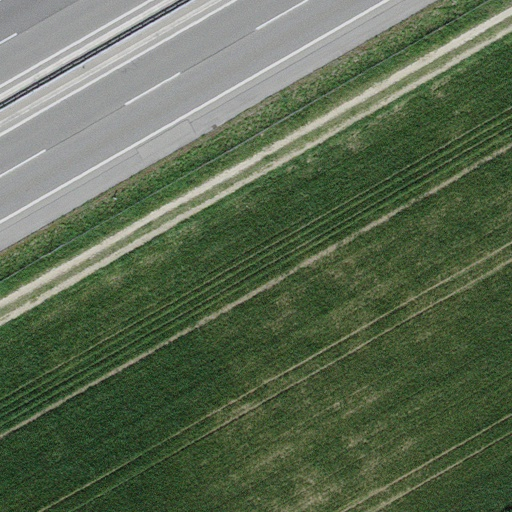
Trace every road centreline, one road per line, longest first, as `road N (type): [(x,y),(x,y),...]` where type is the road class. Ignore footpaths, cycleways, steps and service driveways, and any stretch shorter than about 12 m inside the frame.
road 1 (track): [(0,306),(511,14)]
road 2 (motorway): [(0,176),(308,0)]
